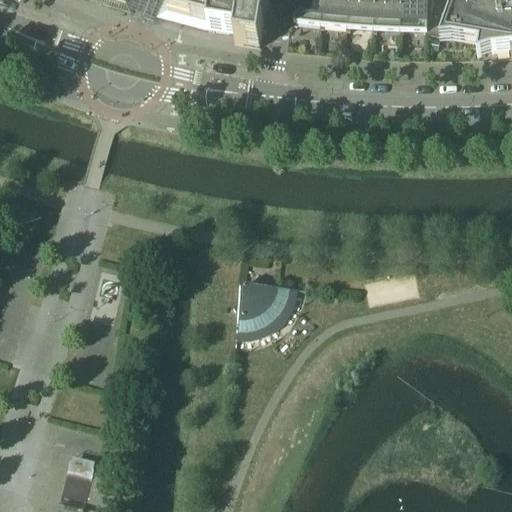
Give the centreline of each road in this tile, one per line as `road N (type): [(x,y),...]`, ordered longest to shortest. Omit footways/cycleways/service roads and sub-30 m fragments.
road 1 (tertiary): [(0,25),(165,83),(266,98)]
road 2 (tertiary): [(266,98),(406,108),(511,105)]
